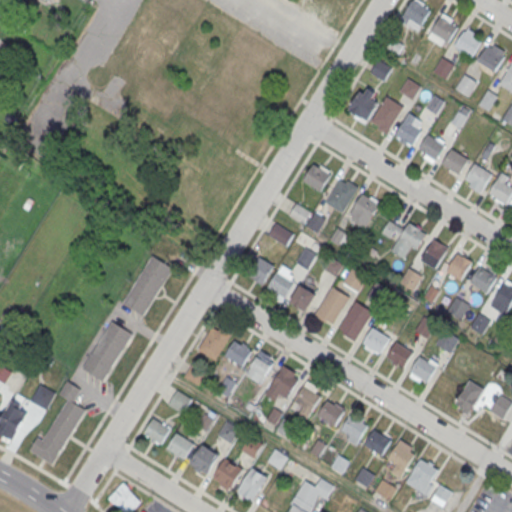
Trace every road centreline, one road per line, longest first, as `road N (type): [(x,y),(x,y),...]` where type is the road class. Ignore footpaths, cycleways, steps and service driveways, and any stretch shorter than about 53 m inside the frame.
road 1 (residential): [(381,0),(64,511)]
road 2 (residential): [(511,472),(207,283)]
road 3 (residential): [(511,246),(308,119)]
road 4 (residential): [(207,511),(105,447)]
